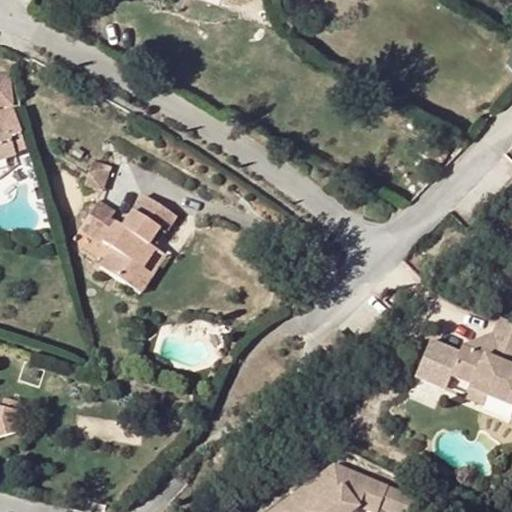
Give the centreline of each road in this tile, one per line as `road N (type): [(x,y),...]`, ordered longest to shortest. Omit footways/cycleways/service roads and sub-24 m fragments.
road 1 (residential): [(0,16),(226,137),(385,252)]
road 2 (residential): [(385,252),(511,115)]
